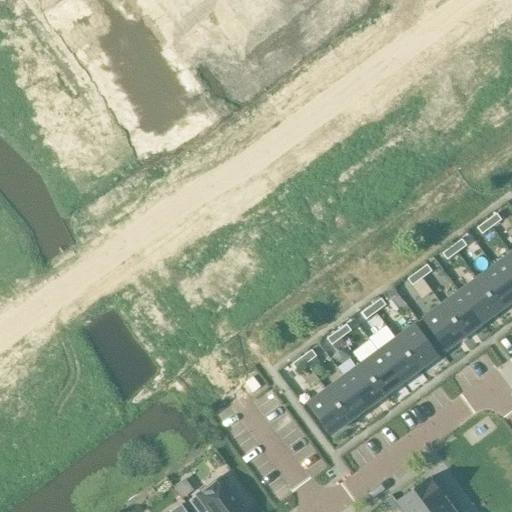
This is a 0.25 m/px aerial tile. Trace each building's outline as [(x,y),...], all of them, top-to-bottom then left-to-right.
[(6,0),(0,0),(0,49),(19,36),(7,20),(16,13),(6,0)] [(152,18),(143,24),(153,37),(158,44),(190,20),(179,5),(186,0),(152,0),(144,6),(152,18)] [(292,0),(285,0),(279,4),(284,12),(296,5),(292,0)] [(345,0),(328,13),(350,43),(367,30),(345,0)] [(373,0),(345,0),(367,30),(385,16),(373,0)] [(328,13),(310,26),(332,55),(350,43),(328,13)] [(190,20),(158,44),(162,50),(172,63),(181,56),(189,67),(225,41),(213,25),(200,34),(190,20)] [(310,26),(292,39),(314,69),(332,55),(310,26)] [(197,78),(188,85),(197,97),(202,104),(234,80),(223,66),(236,56),(225,41),(189,67),(197,78)] [(453,80),(408,114),(446,165),(504,122),(502,120),(510,113),(511,115),(511,70),(493,45),(471,61),(475,66),(454,82),(453,80)] [(234,80),(202,104),(216,123),(225,116),(234,128),(270,102),(258,85),(245,95),(234,80)] [(65,96),(46,110),(66,138),(55,147),(67,163),(99,139),(90,127),(106,115),(86,88),(69,101),(65,96)] [(119,146),(82,173),(92,187),(99,182),(119,209),(138,195),(134,191),(161,171),(144,149),(129,160),(119,146)] [(249,237),(226,250),(257,302),(290,282),(291,284),(355,245),(322,190),(271,221),(272,223),(249,237)] [(491,227),(501,220),(496,214),(486,221),(491,227)] [(481,235),(491,227),(486,221),(476,228),(481,235)] [(0,267),(6,276),(29,259),(21,248),(24,246),(14,233),(11,235),(3,224),(0,226),(0,267)] [(456,253),(466,246),(461,239),(451,246),(456,253)] [(446,260),(456,253),(451,246),(442,254),(446,260)] [(511,255),(510,254),(493,266),(511,292),(511,255)] [(421,279),(431,271),(426,265),(416,272),(421,279)] [(511,292),(493,266),(475,279),(498,310),(511,299),(511,292)] [(412,286),(421,279),(416,272),(407,279),(412,286)] [(475,279),(458,292),(481,323),(498,310),(475,279)] [(458,292),(441,305),(463,336),(481,323),(458,292)] [(375,312),(385,305),(380,299),(371,306),(375,312)] [(441,305),(423,318),(445,349),(463,336),(441,305)] [(366,320),(375,312),(371,306),(361,313),(366,320)] [(341,338),(350,331),(346,324),(336,332),(341,338)] [(417,370),(436,356),(413,325),(395,339),(417,370)] [(331,345),(341,338),(336,332),(326,339),(331,345)] [(400,382),(417,370),(395,339),(377,352),(400,382)] [(37,389),(35,391),(55,418),(73,405),(79,413),(105,394),(104,392),(102,393),(70,351),(67,347),(60,353),(60,352),(47,362),(43,365),(55,381),(40,392),(37,389)] [(306,364),(316,356),(311,350),(301,357),(306,364)] [(383,395),(400,382),(377,352),(360,364),(383,395)] [(296,371),(306,364),(301,357),(291,364),(296,371)] [(365,408),(383,395),(360,364),(343,377),(365,408)] [(253,377),(244,383),(252,393),(260,387),(253,377)] [(348,421),(365,408),(343,377),(325,390),(348,421)] [(330,434),(348,421),(325,390),(307,403),(330,434)] [(3,394),(0,396),(0,450),(1,452),(19,439),(14,433),(30,421),(34,426),(45,418),(25,391),(9,402),(3,394)] [(84,451),(108,434),(100,423),(76,440),(84,451)] [(206,511),(208,511),(245,511),(220,477),(196,495),(189,501),(197,511),(206,511)] [(429,478),(396,502),(403,511),(422,511),(443,497),(429,478)] [(184,480),(174,487),(182,497),(192,490),(184,480)] [(453,511),(443,497),(422,511),(453,511)]
